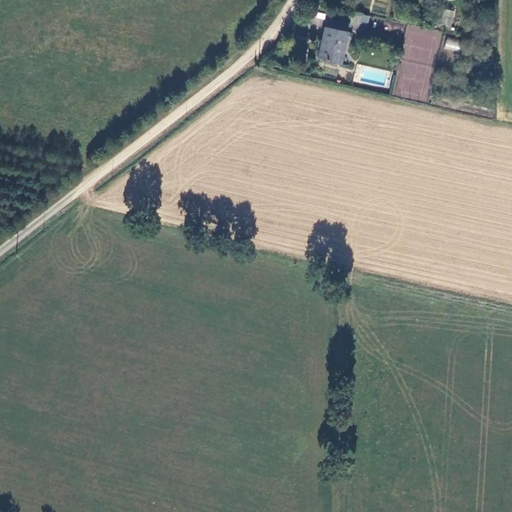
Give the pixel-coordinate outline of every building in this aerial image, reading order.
[(451,27),(454,11),(443,9),(440,25),(451,27)] [(367,32),(370,18),(354,15),(352,23),(355,24),(361,25),(360,30),(367,32)] [(341,30),(343,22),(330,18),(328,26),(341,30)] [(340,63),(349,31),(341,30),(328,26),(326,26),(318,58),(340,63)] [(459,50),(460,39),(446,38),(444,48),(459,50)] [(486,84),(489,72),(480,71),(478,82),(486,84)]
